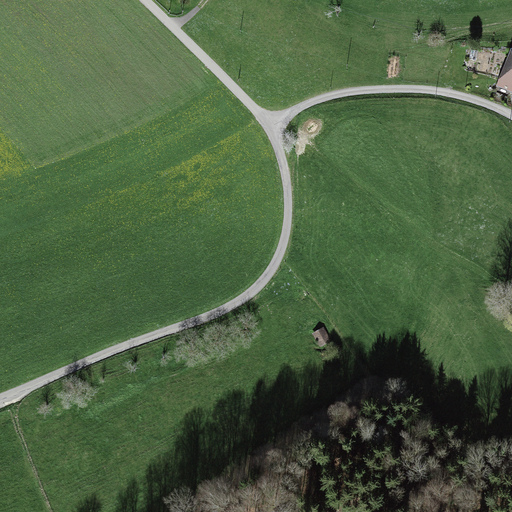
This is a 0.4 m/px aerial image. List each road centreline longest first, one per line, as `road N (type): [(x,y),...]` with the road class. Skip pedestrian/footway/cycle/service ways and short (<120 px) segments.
road 1 (unclassified): [(0,399),(226,308),(265,280),(288,219),(284,167),(269,125)]
road 2 (unclassified): [(269,125),(314,100),(376,88),(458,94),(511,116)]
road 3 (unclassified): [(269,125),(145,0)]
